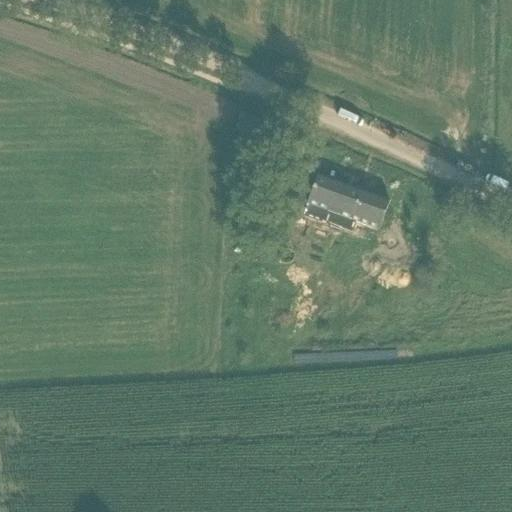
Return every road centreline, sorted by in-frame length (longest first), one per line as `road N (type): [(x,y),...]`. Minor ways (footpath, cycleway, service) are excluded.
road 1 (unclassified): [(511,207),(274,89)]
road 2 (track): [(274,89),(153,39),(27,0)]
